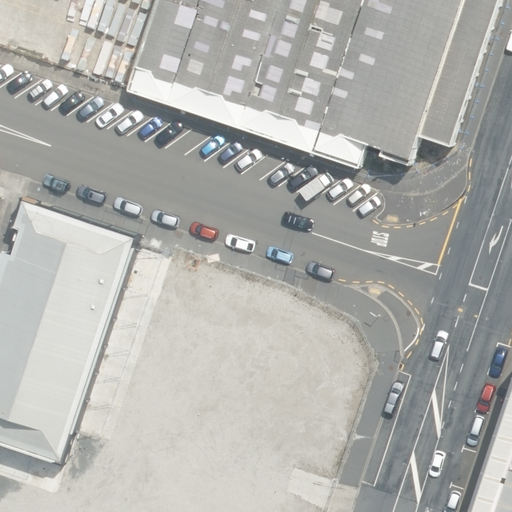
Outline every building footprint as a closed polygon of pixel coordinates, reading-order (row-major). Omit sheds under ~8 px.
[(160,0),(131,90),(245,127),(287,0),(160,0)] [(287,0),(245,127),(319,152),(368,0),(287,0)] [(368,0),(319,152),(364,166),(371,144),(418,159),(425,136),(457,146),(505,0),(368,0)] [(143,235),(31,198),(0,283),(0,439),(65,460),(78,429),(140,244),(143,235)] [(64,490),(113,507),(131,454),(300,511),(331,511),(383,363),(367,326),(147,250),(71,471),(64,490)] [(511,511),(511,398),(475,511),(511,511)] [(0,511),(56,511),(62,496),(64,490),(71,471),(0,446),(0,511)]
